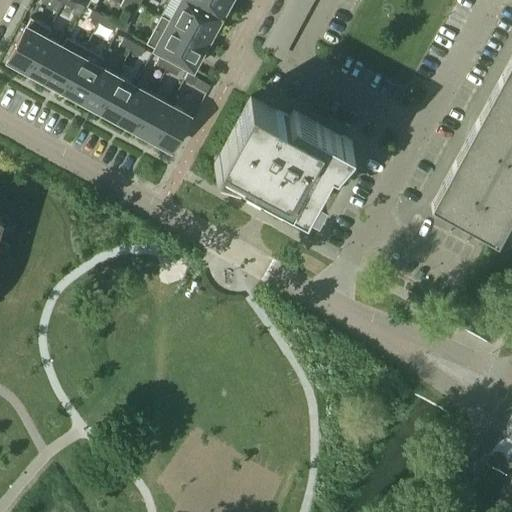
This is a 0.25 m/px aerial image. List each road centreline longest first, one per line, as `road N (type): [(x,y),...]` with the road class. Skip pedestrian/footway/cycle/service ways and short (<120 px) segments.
road 1 (residential): [(327,302),(0,124)]
road 2 (residential): [(418,130),(292,60),(325,0)]
road 3 (residential): [(511,397),(327,302)]
road 4 (residential): [(418,130),(327,302)]
road 5 (residential): [(487,0),(418,130)]
road 6 (tertiary): [(511,397),(449,511)]
